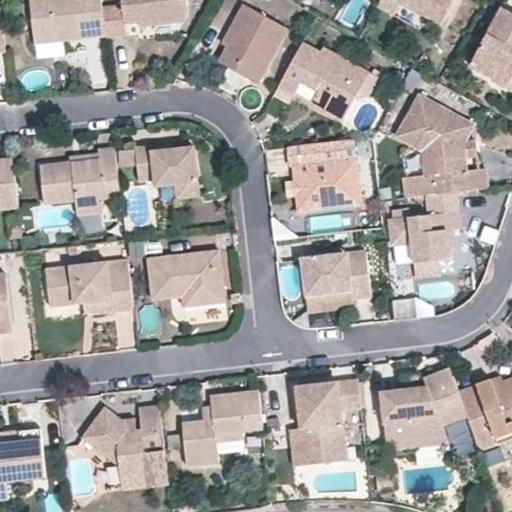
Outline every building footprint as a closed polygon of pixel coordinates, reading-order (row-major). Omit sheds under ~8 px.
[(63,42),(106,37),(102,8),(101,0),(29,0),(34,38),(62,35),(63,42)] [(102,8),(106,37),(127,35),(126,24),(140,22),(140,27),(158,25),(157,18),(165,17),(165,24),(183,21),(189,12),(187,0),(121,0),(122,6),(102,8)] [(394,0),(442,25),(454,0),(394,0)] [(239,25),(249,7),(244,5),(234,23),(239,25)] [(288,29),(249,7),(239,25),(234,23),(227,35),(232,39),(227,48),(218,63),(258,84),(288,29)] [(511,78),(511,12),(502,7),(469,67),(493,80),(497,72),(511,78)] [(35,45),(63,42),(62,35),(34,38),(35,45)] [(221,44),(227,48),(232,39),(227,35),(221,44)] [(303,43),(275,95),(290,104),(301,82),(316,91),(318,87),(322,82),(333,88),(329,94),(333,95),(324,112),(343,122),(370,72),(324,48),(321,53),(303,43)] [(511,90),(511,78),(497,72),(493,80),(491,82),(511,93),(511,90)] [(322,82),(318,87),(329,94),(333,88),(322,82)] [(459,192),(488,189),(485,169),(468,170),(465,142),(474,126),(420,96),(397,137),(423,151),(426,175),(436,174),(438,194),(459,192)] [(315,165),(294,166),(298,210),(301,209),(332,206),(361,203),(354,140),(312,145),(315,165)] [(151,153),(174,149),(173,144),(150,147),(151,153)] [(312,145),(292,147),(294,166),(315,165),(312,145)] [(116,158),(115,147),(98,149),(99,152),(70,157),(71,163),(116,158)] [(195,147),(174,149),(151,153),(150,147),(135,149),(139,181),(155,179),(155,187),(176,185),(178,199),(200,196),(195,147)] [(0,210),(19,208),(13,158),(0,159),(0,210)] [(102,200),(121,198),(116,158),(71,163),(41,166),(45,205),(76,201),(78,215),(103,212),(102,200)] [(461,211),(459,192),(438,194),(434,195),(437,214),(461,211)] [(332,206),(301,209),(301,219),(332,214),(332,206)] [(446,231),(449,231),(463,229),(461,211),(437,214),(408,218),(414,264),(452,259),(450,240),(447,240),(446,231)] [(301,257),(305,298),(352,293),(353,301),(372,298),(366,250),(301,257)] [(183,303),(225,298),(220,251),(148,258),(152,301),(170,299),(169,292),(182,292),(183,297),(183,303)] [(94,315),(133,309),(128,260),(59,268),(61,286),(49,288),(51,308),(84,304),(91,303),(93,313),(94,315)] [(61,286),(59,268),(47,269),(49,288),(61,286)] [(0,333),(14,331),(7,273),(0,273),(0,333)] [(352,293),(305,298),(307,316),(354,311),(353,301),(352,293)] [(413,296),(392,297),(393,315),(413,315),(413,296)] [(226,304),(225,298),(183,303),(184,309),(226,304)] [(85,314),(93,313),(91,303),(84,304),(85,314)] [(441,424),(467,415),(458,392),(449,368),(423,379),(427,387),(418,389),(403,390),(381,393),(388,448),(447,442),(441,424)] [(402,377),(403,390),(418,389),(418,375),(402,377)] [(504,386),(502,381),(501,376),(491,380),(494,389),(504,386)] [(511,377),(502,381),(504,386),(494,389),(491,380),(477,385),(493,431),(511,423),(511,377)] [(341,411),(362,409),(358,380),(296,388),(301,429),(311,429),(316,465),(347,461),(341,411)] [(477,385),(458,392),(467,415),(479,450),(498,443),(493,431),(477,385)] [(239,430),(263,428),(259,391),(210,397),(212,408),(212,412),(204,414),(204,422),(182,424),(187,465),(219,462),(217,442),(216,433),(239,430)] [(145,462),(166,459),(160,406),(139,408),(142,430),(137,431),(129,433),(128,425),(121,419),(106,406),(82,436),(118,464),(120,481),(147,479),(145,462)] [(129,433),(137,431),(135,418),(121,419),(128,425),(129,433)] [(511,438),(511,423),(493,431),(498,443),(511,438)] [(41,425),(18,428),(20,440),(0,442),(0,481),(46,475),(41,425)] [(0,430),(0,442),(20,440),(18,428),(0,430)] [(294,468),(316,465),(311,429),(301,429),(290,430),(294,468)] [(240,439),(239,430),(216,433),(217,442),(240,439)] [(168,476),(166,459),(145,462),(147,479),(168,476)] [(169,484),(168,476),(147,479),(148,486),(169,484)] [(45,477),(10,483),(12,494),(47,489),(45,477)] [(148,486),(147,479),(120,481),(121,490),(148,486)]
